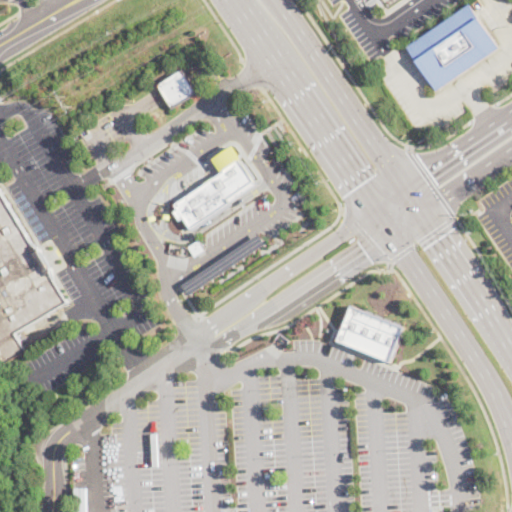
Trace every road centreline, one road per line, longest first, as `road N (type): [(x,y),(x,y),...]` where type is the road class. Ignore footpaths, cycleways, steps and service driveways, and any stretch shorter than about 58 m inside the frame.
road 1 (primary): [(230,0),(391,233)]
road 2 (primary): [(422,212),(279,0)]
road 3 (tertiary): [(52,511),(53,447),(62,433),(207,340)]
road 4 (primary): [(391,233),(475,356),(511,429)]
road 5 (tertiary): [(207,340),(281,306),(391,233)]
road 6 (tertiary): [(375,210),(267,283),(207,340)]
road 7 (tertiary): [(511,113),(375,210)]
road 8 (primary): [(511,351),(422,212)]
road 9 (tertiary): [(391,233),(511,151)]
